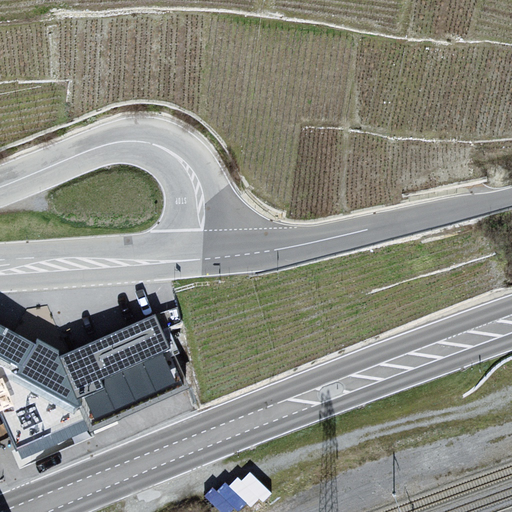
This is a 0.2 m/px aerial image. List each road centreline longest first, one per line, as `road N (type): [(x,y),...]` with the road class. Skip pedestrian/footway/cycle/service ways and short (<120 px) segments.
road 1 (primary): [(511,324),(22,511)]
road 2 (tertiary): [(203,252),(324,239),(511,196)]
road 3 (tertiary): [(0,186),(108,143),(153,143),(177,156),(197,185),(203,252)]
road 4 (tertiary): [(203,252),(0,265)]
